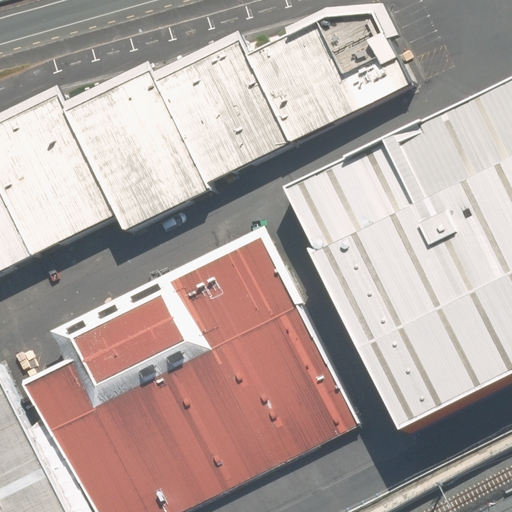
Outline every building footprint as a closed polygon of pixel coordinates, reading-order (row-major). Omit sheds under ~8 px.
[(284,47),(243,67),(285,154),(421,86),(380,10),(324,15),(278,36),(284,47)] [(235,52),(152,93),(203,195),(222,185),(285,154),(243,67),(235,52)] [(145,80),(62,121),(113,223),(122,241),(186,209),(205,200),(203,195),(152,93),(145,80)] [(511,85),(285,199),(315,259),(394,418),(405,444),(511,391),(511,85)] [(54,104),(0,130),(0,208),(28,265),(46,256),(113,223),(62,121),(54,104)] [(0,278),(7,275),(28,265),(0,208),(0,278)] [(59,368),(14,391),(76,511),(180,511),(357,423),(260,234),(235,247),(214,258),(194,267),(163,283),(141,294),(119,305),(83,324),(64,333),(46,343),(59,368)] [(76,511),(14,391),(3,368),(0,369),(0,511),(76,511)]
